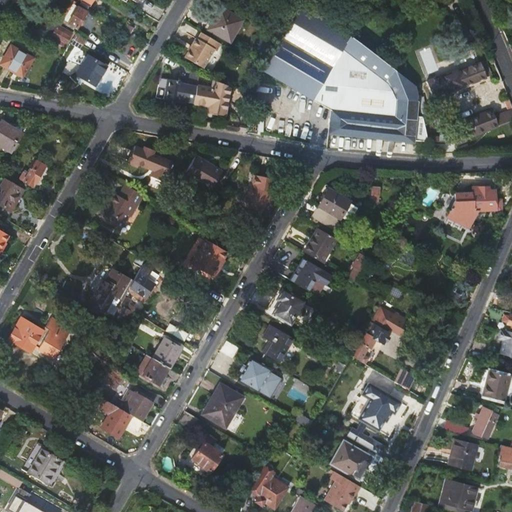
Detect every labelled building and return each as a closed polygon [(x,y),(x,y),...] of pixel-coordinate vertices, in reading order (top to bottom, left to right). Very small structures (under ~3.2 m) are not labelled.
[(73,3),(74,0),(73,0),(63,0),(53,17),(66,25),(67,22),(77,27),(86,11),(73,3)] [(332,26),(334,23),(331,21),(303,0),(299,0),(260,68),(330,110),(329,133),(413,141),(414,140),(427,141),(427,136),(424,120),(415,119),(416,86),(349,35),(332,26)] [(283,0),(280,7),(290,12),(297,0),(283,0)] [(220,6),(209,32),(234,42),(245,16),(220,6)] [(75,30),(77,27),(67,22),(66,25),(75,30)] [(52,26),(47,32),(66,43),(72,33),(59,26),(57,28),(52,26)] [(197,39),(196,38),(184,57),(203,68),(214,49),(216,50),(220,43),(211,38),(201,32),(197,39)] [(87,40),(76,33),(73,40),(84,46),(87,40)] [(11,46),(0,63),(22,77),(33,59),(11,46)] [(88,56),(77,75),(95,86),(106,66),(88,56)] [(490,75),(485,61),(482,62),(487,76),(490,75)] [(433,98),(487,76),(482,62),(447,77),(445,75),(427,82),(433,98)] [(178,100),(194,103),(197,87),(181,84),(182,82),(170,80),(167,98),(178,100)] [(225,111),(229,86),(214,80),(212,90),(208,90),(209,84),(197,82),(197,87),(194,103),(210,105),(209,109),(225,111)] [(259,110),(252,108),(251,118),(257,119),(259,110)] [(456,141),(511,120),(511,110),(495,117),(492,109),(450,125),(452,132),(453,135),(445,136),(445,137),(427,136),(427,141),(456,141)] [(19,137),(0,125),(0,148),(9,154),(19,137)] [(154,152),(143,147),(142,151),(134,147),(127,164),(136,168),(137,164),(152,171),(150,176),(163,182),(171,164),(152,155),(154,152)] [(197,157),(186,174),(212,189),(222,172),(197,157)] [(23,180),(32,186),(44,166),(35,160),(23,180)] [(258,215),(265,202),(270,195),(273,195),(274,195),(276,180),(253,176),(250,186),(240,205),(258,215)] [(0,202),(11,209),(23,188),(5,177),(0,185),(0,202)] [(373,200),(381,199),(380,184),(372,185),(373,200)] [(136,206),(142,195),(125,185),(118,196),(115,194),(100,218),(118,229),(127,214),(133,205),(136,206)] [(454,194),(454,200),(447,216),(468,227),(477,210),(495,209),(494,200),(494,191),(487,191),(487,186),(471,187),(471,193),(454,194)] [(349,203),(347,201),(329,190),(319,206),(313,217),(333,229),(340,217),(345,221),(348,220),(354,209),(354,206),(349,203)] [(130,215),(136,206),(133,205),(127,214),(130,215)] [(91,229),(78,221),(74,228),(87,236),(91,229)] [(444,223),(441,231),(461,241),(466,230),(462,228),(460,231),(458,230),(459,227),(455,225),(454,228),(451,226),(452,223),(448,221),(447,224),(444,223)] [(0,247),(8,233),(0,228),(0,247)] [(317,228),(303,252),(321,262),(335,239),(317,228)] [(339,232),(335,239),(346,245),(349,238),(339,232)] [(227,252),(205,238),(190,263),(214,277),(219,269),(219,268),(227,252)] [(354,269),(349,278),(354,282),(368,258),(360,254),(353,267),(354,269)] [(375,277),(385,282),(387,277),(384,275),(387,269),(388,270),(392,260),(383,256),(375,277)] [(289,280),(306,290),(319,268),(302,259),(289,280)] [(157,275),(141,266),(132,281),(128,288),(144,297),(157,275)] [(128,288),(132,281),(116,272),(110,282),(104,279),(91,302),(105,310),(114,294),(122,299),(123,297),(128,288)] [(272,314),(288,323),(301,302),(281,290),(276,299),(279,301),(272,314)] [(129,301),(123,297),(122,299),(119,303),(126,307),(133,311),(135,313),(137,309),(128,304),(129,301)] [(115,311),(121,315),(126,307),(119,303),(115,311)] [(350,354),(359,360),(364,363),(368,357),(362,354),(367,346),(369,347),(375,338),(382,342),(388,333),(385,331),(387,327),(402,336),(410,323),(394,313),(393,315),(378,306),(377,308),(364,331),(350,354)] [(128,319),(133,311),(126,307),(121,315),(128,319)] [(511,314),(509,314),(508,316),(504,315),(502,320),(507,321),(507,323),(511,324),(511,314)] [(70,329),(50,317),(42,331),(21,318),(10,337),(32,349),(35,344),(55,355),(70,329)] [(169,321),(165,329),(184,340),(188,332),(169,321)] [(263,351),(278,360),(290,339),(268,326),(263,336),(269,339),(263,351)] [(511,331),(501,328),(498,338),(503,339),(500,353),(511,355),(511,331)] [(134,337),(130,334),(125,342),(130,344),(134,337)] [(164,338),(153,357),(169,367),(170,367),(182,348),(164,338)] [(160,384),(169,367),(153,357),(147,354),(137,371),(160,384)] [(237,381),(258,392),(258,391),(270,398),(281,379),(269,372),(270,371),(250,359),(237,381)] [(121,386),(126,377),(110,368),(105,376),(121,386)] [(483,395),(504,400),(510,376),(489,370),(483,395)] [(368,397),(356,417),(376,429),(388,410),(392,412),(398,401),(367,382),(360,393),(368,397)] [(243,396),(220,383),(208,403),(202,415),(225,428),(243,396)] [(118,397),(114,404),(142,420),(153,401),(135,390),(134,392),(129,389),(123,400),(118,397)] [(90,402),(96,406),(101,397),(95,393),(90,402)] [(137,430),(142,421),(142,420),(114,404),(101,397),(96,406),(109,413),(102,427),(118,437),(126,423),(137,430)] [(472,432),(481,436),(484,430),(490,433),(499,414),(484,407),(480,414),(477,412),(475,417),(478,418),(472,432)] [(189,433),(197,419),(184,411),(176,425),(189,433)] [(298,414),(295,420),(307,428),(311,421),(298,414)] [(467,435),(470,429),(448,419),(444,425),(467,435)] [(347,436),(393,463),(397,456),(383,448),(384,446),(352,427),(347,436)] [(488,439),(490,433),(484,430),(481,436),(488,439)] [(209,471),(222,454),(213,448),(210,446),(215,438),(208,433),(191,457),(209,471)] [(449,464),(469,469),(475,444),(455,439),(449,464)] [(216,443),(213,448),(222,454),(225,449),(216,443)] [(357,477),(367,460),(364,458),(365,454),(347,444),(335,464),(357,477)] [(499,464),(511,467),(511,446),(502,444),(499,454),(502,454),(499,464)] [(49,487),(62,464),(40,451),(27,474),(46,485),(49,487)] [(248,487),(256,493),(255,495),(256,496),(254,500),(260,504),(263,500),(272,505),(281,490),(284,485),(269,475),(265,480),(264,480),(271,469),(262,463),(248,487)] [(360,486),(335,470),(330,478),(335,480),(324,499),(342,510),(347,503),(350,498),(351,499),(355,492),(356,493),(360,486)] [(466,511),(473,486),(444,478),(437,506),(454,510),(461,511),(466,511)] [(32,479),(30,482),(41,488),(42,489),(43,485),(32,479)] [(32,504),(41,488),(30,482),(30,481),(21,497),(32,504)] [(300,511),(307,511),(313,502),(300,495),(293,508),(300,511)] [(426,511),(428,505),(414,501),(411,511),(426,511)]
